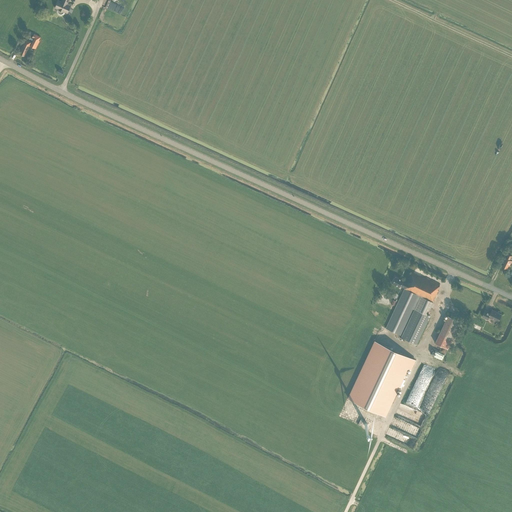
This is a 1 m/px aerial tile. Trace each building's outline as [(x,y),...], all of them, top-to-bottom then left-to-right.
[(68,0),(61,0),(61,2),(58,0),(54,8),(58,9),(58,10),(57,10),(57,11),(58,12),(58,13),(59,13),(59,14),(60,14),(61,14),(62,14),(62,13),(63,13),(63,12),(64,12),(67,13),(71,6),(67,4),(68,0)] [(38,41),(40,37),(34,34),(32,38),(34,38),(30,46),(35,49),(39,41),(38,41)] [(27,50),(29,44),(25,41),(22,47),(19,53),(24,56),(27,50)] [(510,265),(511,261),(510,259),(511,255),(509,254),(509,253),(506,251),(503,256),(506,258),(502,266),(507,268),(509,265),(510,265)] [(437,290),(439,285),(424,278),(412,272),(407,283),(402,280),(395,277),(392,283),(399,287),(400,286),(404,288),(404,289),(386,328),(400,335),(412,309),(414,310),(401,337),(416,344),(429,316),(427,315),(433,302),(432,302),(438,290),(437,290)] [(492,310),(490,314),(485,311),(482,317),(488,319),(489,318),(495,321),(495,320),(499,322),(502,315),(498,313),(497,313),(495,312),(492,310)] [(448,349),(460,322),(448,316),(435,343),(448,349)] [(415,360),(374,342),(347,400),(385,418),(407,370),(410,371),(415,360)]
